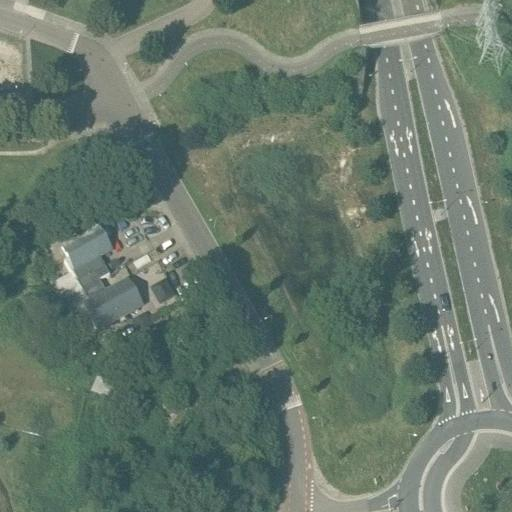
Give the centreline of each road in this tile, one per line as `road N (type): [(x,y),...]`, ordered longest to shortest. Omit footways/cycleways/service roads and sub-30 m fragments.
road 1 (tertiary): [(297,511),(287,402),(117,104)]
road 2 (primary): [(378,0),(444,342)]
road 3 (primary): [(485,323),(413,0)]
road 4 (unclassified): [(117,104),(76,46),(0,18)]
